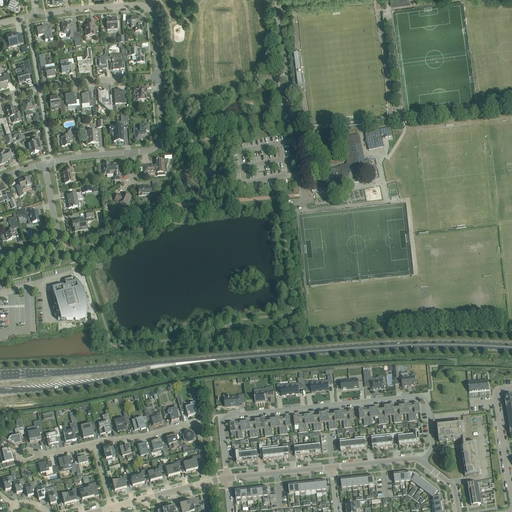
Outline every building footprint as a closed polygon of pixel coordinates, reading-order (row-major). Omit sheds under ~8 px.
[(7,0),(8,3),(7,6),(10,7),(12,10),(14,9),(15,10),(16,10),(16,11),(17,11),(17,10),(18,10),(19,10),(19,9),(20,9),(20,8),(20,7),(20,6),(19,5),(18,4),(16,4),(17,2),(18,2),(18,1),(19,1),(19,0),(18,0),(7,0)] [(131,23),(131,28),(135,28),(135,33),(142,32),(142,22),(140,22),(140,21),(139,20),(138,20),(137,19),(138,19),(137,18),(135,18),(130,18),(131,23)] [(113,20),(106,21),(107,24),(107,26),(107,30),(107,32),(108,33),(112,33),(113,32),(112,30),(118,30),(117,24),(117,19),(113,19),(113,20)] [(87,22),(87,25),(87,26),(84,26),(85,31),(85,37),(95,36),(95,32),(95,27),(95,22),(87,22)] [(69,38),(73,38),(73,33),(72,25),(70,23),(67,23),(67,24),(62,24),(63,32),(65,34),(68,34),(69,38)] [(41,28),(37,29),(38,37),(43,36),(44,36),(46,36),(46,41),(53,40),(51,31),(50,26),(44,27),(44,28),(41,28)] [(11,34),(6,36),(8,40),(6,41),(8,45),(8,48),(13,47),(18,45),(23,44),(20,34),(12,36),(11,34)] [(133,49),(130,49),(130,56),(132,56),(133,61),(137,61),(137,63),(144,63),(144,52),(141,52),(138,52),(138,49),(133,49)] [(294,53),(299,89),(303,89),(298,53),(294,53)] [(100,60),(95,60),(95,63),(96,68),(97,68),(97,70),(99,70),(99,72),(103,71),(103,70),(107,69),(107,68),(106,62),(106,57),(103,57),(100,58),(100,60)] [(117,58),(112,59),(113,66),(113,71),(119,70),(119,69),(120,69),(120,70),(124,69),(124,67),(124,64),(123,61),(123,57),(122,57),(117,58)] [(68,60),(60,61),(61,66),(61,69),(62,74),(69,73),(69,75),(73,74),(73,71),(73,69),(72,64),(69,64),(68,60)] [(78,65),(78,67),(79,68),(79,73),(85,72),(85,73),(90,72),(90,69),(90,67),(89,66),(89,64),(89,60),(85,61),(82,61),(78,61),(78,65)] [(23,73),(16,75),(17,77),(18,80),(19,85),(26,83),(26,82),(27,81),(30,81),(29,79),(28,77),(27,70),(31,69),(29,63),(26,64),(23,65),(25,72),(23,73)] [(46,70),(44,70),(45,74),(46,75),(47,78),(55,77),(55,75),(55,72),(56,72),(55,68),(54,64),(50,65),(51,69),(46,70)] [(3,75),(4,78),(0,79),(0,85),(0,89),(0,90),(8,88),(7,84),(11,82),(9,73),(3,75)] [(134,89),(134,94),(137,94),(138,101),(146,100),(146,94),(147,94),(146,88),(134,89)] [(118,92),(118,90),(114,91),(115,105),(122,104),(122,102),(125,102),(125,97),(124,92),(118,92)] [(99,102),(100,104),(109,103),(108,92),(107,91),(100,92),(99,91),(98,92),(98,97),(99,102)] [(93,107),(93,103),(92,97),(92,92),(87,93),(87,94),(81,94),(83,105),(84,105),(85,106),(86,106),(87,106),(88,106),(89,106),(90,108),(93,107)] [(68,107),(72,107),(77,106),(76,103),(76,98),(74,98),(74,94),(65,96),(66,101),(66,103),(67,103),(68,107)] [(57,97),(49,98),(50,101),(50,103),(51,108),(55,107),(60,106),(59,102),(58,102),(57,97)] [(26,104),(23,104),(24,107),(24,109),(25,113),(26,117),(33,115),(33,113),(35,113),(36,113),(35,111),(34,106),(32,106),(31,106),(31,103),(31,102),(30,103),(28,104),(27,103),(26,104)] [(9,119),(12,118),(13,123),(21,121),(18,113),(15,114),(13,107),(6,109),(9,119)] [(120,126),(110,127),(110,128),(110,133),(111,132),(115,132),(115,137),(113,137),(113,138),(114,142),(124,141),(124,140),(123,136),(123,126),(122,124),(128,123),(128,115),(121,116),(121,117),(122,117),(122,122),(120,122),(120,126)] [(141,129),(140,129),(140,133),(135,133),(135,135),(135,140),(143,140),(143,137),(144,137),(146,135),(146,133),(149,133),(149,125),(141,125),(141,129)] [(63,139),(58,139),(58,143),(59,147),(61,146),(62,148),(67,147),(67,146),(70,146),(70,145),(71,144),(71,142),(73,142),(72,137),(72,136),(79,135),(77,128),(71,129),(71,131),(69,131),(67,134),(67,136),(65,136),(65,138),(63,139)] [(383,129),(384,135),(385,138),(392,137),(390,128),(383,129)] [(384,135),(383,129),(365,133),(366,139),(367,139),(369,145),(368,145),(369,151),(384,148),(383,142),(382,142),(381,136),(384,135)] [(87,141),(88,144),(98,143),(97,130),(86,132),(87,135),(84,135),(85,141),(87,141)] [(7,145),(13,143),(11,135),(4,137),(7,145)] [(320,179),(312,181),(314,189),(329,186),(329,185),(331,184),(332,185),(342,183),(342,185),(342,186),(347,185),(362,182),(360,174),(359,169),(366,167),(365,161),(364,161),(360,144),(361,144),(359,135),(344,138),(346,147),(345,147),(348,165),(340,167),(337,168),(338,171),(335,172),(332,173),(326,174),(327,178),(320,179)] [(31,144),(27,145),(28,149),(29,148),(30,150),(31,155),(39,153),(38,150),(42,149),(40,144),(39,138),(32,140),(33,142),(30,142),(31,144)] [(5,152),(4,150),(0,150),(0,165),(8,163),(7,161),(12,159),(10,154),(9,151),(5,152)] [(154,165),(143,166),(144,174),(146,174),(149,174),(157,173),(157,174),(157,176),(165,176),(165,173),(167,173),(167,169),(168,160),(163,160),(155,161),(156,166),(154,166),(154,165)] [(119,165),(117,165),(117,164),(113,164),(113,166),(109,166),(109,164),(103,164),(104,169),(103,169),(103,175),(108,175),(107,174),(113,173),(114,181),(121,180),(121,173),(119,174),(119,170),(120,170),(119,165)] [(66,169),(66,173),(63,173),(65,184),(70,183),(74,183),(72,175),(73,175),(73,173),(72,168),(66,169)] [(31,186),(32,186),(30,178),(19,182),(20,185),(19,185),(20,186),(16,187),(18,192),(20,197),(23,196),(22,192),(24,191),(27,190),(32,189),(31,186)] [(151,187),(140,187),(138,189),(139,196),(148,196),(155,196),(154,191),(151,191),(151,187)] [(0,201),(3,200),(4,202),(6,201),(7,203),(9,202),(9,201),(8,201),(8,200),(6,196),(6,195),(5,193),(3,188),(0,190),(0,189),(0,201)] [(81,193),(72,195),(67,196),(69,209),(79,207),(80,207),(80,206),(80,204),(80,203),(79,203),(78,203),(77,199),(82,199),(81,193)] [(117,195),(115,201),(118,202),(118,203),(127,207),(131,197),(124,194),(123,197),(117,195)] [(17,207),(13,199),(9,201),(9,202),(12,209),(14,209),(15,212),(18,210),(16,208),(17,207)] [(18,211),(16,211),(17,216),(19,215),(23,215),(29,219),(30,224),(32,223),(37,223),(38,223),(39,222),(40,222),(40,221),(41,219),(40,219),(39,217),(38,218),(37,212),(28,213),(26,214),(25,214),(25,213),(24,209),(18,211)] [(10,219),(8,221),(10,225),(11,228),(13,228),(12,224),(16,223),(18,222),(17,217),(15,217),(10,219)] [(73,229),(74,228),(75,233),(87,230),(85,219),(76,220),(76,222),(72,223),(73,229)] [(4,232),(4,233),(4,234),(5,237),(7,242),(12,240),(12,239),(16,238),(14,233),(13,230),(13,228),(11,228),(7,230),(6,230),(5,230),(5,231),(4,231),(4,232)] [(53,290),(55,298),(54,299),(54,307),(56,306),(56,314),(58,313),(58,320),(58,321),(72,321),(72,320),(75,320),(75,321),(86,321),(87,317),(87,313),(88,313),(88,312),(87,312),(87,309),(87,306),(88,305),(87,305),(86,302),(86,298),(85,298),(85,297),(84,295),(84,293),(83,291),(83,290),(82,289),(81,288),(80,286),(80,285),(79,283),(78,282),(77,281),(76,280),(74,278),(65,281),(66,287),(64,288),(63,287),(53,290)] [(379,378),(375,379),(375,381),(372,381),(371,372),(364,373),(365,382),(370,382),(371,392),(384,390),(384,387),(385,387),(385,383),(384,383),(383,380),(379,381),(379,378)] [(328,381),(319,382),(321,393),(329,392),(329,385),(332,384),(332,376),(328,377),(328,381)] [(415,380),(415,377),(401,378),(402,382),(400,382),(400,385),(402,385),(402,388),(408,387),(408,389),(411,388),(411,387),(416,387),(416,383),(417,383),(416,380),(415,380)] [(358,380),(349,381),(350,389),(352,389),(359,389),(358,380)] [(350,389),(349,381),(340,382),(341,390),(343,390),(347,390),(350,389)] [(321,393),(319,382),(310,383),(312,394),(321,393)] [(299,384),(290,385),(291,396),(300,395),(299,384)] [(281,385),(277,385),(277,390),(281,389),(282,397),(291,396),(290,385),(281,386),(281,385)] [(274,391),(273,388),(267,388),(267,389),(260,390),(260,394),(255,395),(255,404),(266,402),(265,395),(267,395),(267,396),(274,395),(274,391)] [(237,406),(236,406),(236,405),(237,405),(240,404),(239,400),(244,399),(243,395),(239,395),(239,397),(229,398),(229,397),(228,397),(229,398),(225,399),(225,400),(225,403),(225,406),(228,406),(230,405),(230,407),(237,406)] [(188,417),(196,415),(195,414),(197,413),(194,403),(190,404),(190,406),(185,408),(188,417)] [(419,404),(414,405),(411,405),(413,422),(417,421),(416,414),(420,413),(419,404)] [(83,411),(87,410),(88,415),(92,414),(90,405),(82,407),(83,411)] [(411,405),(409,406),(409,405),(404,406),(405,415),(408,415),(409,422),(413,422),(411,405)] [(177,413),(178,413),(177,410),(176,410),(175,406),(166,409),(166,408),(163,409),(165,417),(169,415),(171,422),(179,420),(177,413)] [(389,406),(384,407),(384,408),(382,408),(383,425),(387,424),(386,417),(390,416),(389,406)] [(396,407),(394,407),(394,406),(389,406),(390,416),(394,416),(394,424),(398,423),(396,407)] [(401,415),(405,415),(404,406),(396,407),(398,423),(402,423),(401,415)] [(153,415),(143,407),(146,416),(149,415),(152,428),(162,425),(160,416),(161,416),(160,413),(153,415)] [(379,425),(383,425),(382,408),(374,409),(375,418),(379,418),(379,425)] [(374,409),(369,409),(369,410),(367,410),(368,426),(372,426),(371,418),(375,418),(374,409)] [(104,416),(105,420),(103,420),(104,423),(98,425),(100,429),(98,430),(100,435),(105,434),(105,433),(107,433),(107,434),(111,433),(109,428),(112,427),(107,410),(105,411),(106,415),(104,416)] [(359,410),(360,420),(364,419),(364,427),(368,426),(367,410),(364,410),(359,410)] [(354,411),(349,412),(346,412),(348,428),(352,428),(351,421),(355,420),(354,411)] [(126,426),(130,425),(126,412),(123,413),(124,416),(124,417),(124,418),(114,421),(115,427),(116,426),(117,428),(116,429),(117,433),(121,432),(120,432),(126,431),(125,428),(125,426),(124,426),(123,424),(126,424),(126,426)] [(346,412),(344,413),(344,412),(339,413),(340,422),(343,421),(344,429),(348,428),(346,412)] [(324,413),(319,414),(319,415),(317,415),(318,432),(322,431),(321,424),(325,423),(324,413)] [(331,413),(329,414),(329,413),(324,413),(325,423),(328,423),(329,430),(333,430),(331,413)] [(336,422),(340,422),(339,413),(331,413),(333,430),(337,430),(336,422)] [(314,432),(318,432),(317,415),(309,416),(310,425),(314,424),(314,432)] [(309,416),(304,416),(304,417),(302,417),(303,433),(307,433),(306,425),(310,425),(309,416)] [(474,444),(471,416),(463,417),(464,424),(438,427),(438,429),(439,443),(456,441),(462,440),(463,448),(461,449),(464,467),(464,470),(466,477),(479,475),(479,474),(481,474),(476,444),(474,444)] [(132,421),(133,426),(137,425),(139,430),(139,429),(141,429),(141,431),(145,430),(144,423),(147,422),(146,417),(137,420),(136,420),(132,421)] [(294,417),(295,426),(299,426),(299,433),(303,433),(302,417),(299,417),(294,417)] [(290,418),(285,418),(285,419),(282,419),(284,435),(288,435),(287,427),(291,427),(290,418)] [(267,420),(265,420),(265,419),(260,420),(261,430),(265,430),(265,437),(269,437),(267,420)] [(272,429),(276,428),(275,419),(267,420),(269,437),(273,436),(272,429)] [(282,419),(280,419),(275,419),(276,428),(279,428),(280,436),(284,435),(282,419)] [(260,420),(255,420),(255,421),(253,422),(254,438),(258,438),(257,430),(261,430),(260,420)] [(72,424),(70,425),(71,431),(63,433),(66,443),(76,441),(74,429),(77,428),(75,421),(72,422),(72,424)] [(27,434),(28,437),(27,437),(28,444),(35,442),(41,441),(39,434),(42,433),(40,422),(36,423),(37,427),(40,426),(41,429),(37,430),(37,431),(27,434)] [(92,430),(95,429),(93,422),(90,423),(90,425),(84,427),(85,428),(81,428),(80,428),(82,434),(83,434),(84,439),(85,439),(85,440),(89,439),(89,438),(93,437),(92,430)] [(245,422),(240,423),(238,424),(239,440),(243,439),(242,432),(246,432),(245,422)] [(250,439),(254,438),(253,422),(245,422),(246,432),(250,431),(250,439)] [(230,424),(231,433),(235,433),(236,440),(239,440),(238,424),(235,424),(230,424)] [(23,428),(15,430),(16,436),(10,438),(7,442),(2,439),(2,440),(15,447),(23,445),(22,440),(26,439),(23,428)] [(51,434),(47,435),(46,436),(47,439),(48,439),(49,441),(47,441),(49,447),(54,446),(58,445),(54,446),(53,445),(58,444),(57,438),(60,438),(58,428),(54,429),(55,430),(50,432),(51,434)] [(185,433),(183,437),(184,441),(188,443),(192,442),(193,441),(195,441),(194,439),(194,438),(193,434),(189,432),(185,433)] [(404,433),(395,434),(396,439),(399,439),(399,447),(400,446),(402,446),(405,446),(404,436),(404,433)] [(395,434),(387,435),(388,448),(389,448),(389,447),(390,447),(394,447),(393,447),(393,439),(396,439),(395,434)] [(175,436),(166,438),(169,446),(172,445),(174,449),(178,447),(178,449),(183,447),(181,441),(177,442),(175,436)] [(372,439),(369,440),(369,443),(372,442),(373,449),(374,449),(375,449),(378,449),(377,436),(371,436),(372,439)] [(369,443),(369,440),(366,440),(365,437),(360,437),(361,450),(362,450),(364,450),(367,450),(367,449),(366,443),(369,443)] [(154,453),(164,450),(161,440),(151,442),(154,453)] [(0,454),(2,464),(14,461),(12,454),(11,454),(10,452),(8,453),(7,449),(4,450),(3,447),(1,446),(2,443),(0,441),(0,454)] [(295,447),(294,442),(291,443),(292,451),(295,450),(295,454),(295,457),(299,457),(298,457),(300,457),(301,457),(300,447),(295,447)] [(292,451),(291,443),(288,443),(289,448),(283,448),(284,458),(287,458),(289,458),(290,458),(289,451),(292,451)] [(141,457),(145,455),(146,458),(152,456),(150,450),(147,451),(145,445),(145,444),(142,445),(136,445),(136,446),(137,445),(141,457)] [(128,461),(132,460),(134,465),(138,464),(134,452),(131,453),(129,446),(126,447),(126,446),(120,448),(122,457),(126,456),(128,461)] [(263,448),(263,446),(259,446),(260,452),(263,452),(264,458),(264,460),(263,460),(263,461),(267,460),(268,460),(269,460),(268,447),(263,448)] [(106,462),(112,460),(112,458),(116,457),(113,448),(107,449),(107,448),(103,449),(106,462)] [(241,450),(236,450),(236,451),(233,451),(233,455),(236,455),(237,463),(236,463),(237,463),(240,463),(242,463),(241,453),(242,453),(241,450)] [(74,463),(75,464),(76,472),(78,478),(83,477),(80,465),(87,463),(86,457),(86,458),(85,453),(77,455),(78,459),(77,459),(78,462),(74,463)] [(192,457),(193,459),(189,460),(189,462),(192,471),(192,472),(196,471),(195,470),(198,470),(196,463),(200,462),(199,455),(192,457)] [(69,458),(67,459),(67,457),(59,459),(61,468),(63,467),(64,471),(71,469),(71,471),(72,473),(76,472),(75,464),(71,465),(69,458)] [(184,464),(183,460),(179,461),(181,467),(184,466),(186,473),(188,472),(188,473),(192,472),(191,471),(192,471),(189,462),(184,464)] [(177,462),(176,462),(177,465),(171,467),(174,476),(175,477),(178,476),(178,475),(180,474),(178,468),(181,467),(179,461),(177,462)] [(41,474),(45,473),(46,477),(58,474),(57,467),(52,468),(51,463),(47,463),(47,462),(38,464),(41,474)] [(171,467),(166,468),(165,465),(162,466),(163,472),(166,471),(168,478),(170,477),(171,478),(174,477),(174,476),(171,467)] [(162,466),(159,467),(159,470),(154,472),(156,481),(157,481),(160,480),(162,479),(160,472),(163,472),(162,466)] [(144,470),(141,471),(142,475),(136,476),(138,486),(139,485),(139,486),(142,485),(144,484),(143,477),(146,476),(144,470)] [(154,472),(148,473),(147,470),(144,470),(146,476),(148,476),(150,482),(153,482),(156,482),(156,481),(154,472)] [(414,474),(410,473),(405,474),(406,482),(411,482),(414,474)] [(136,476),(130,478),(129,474),(126,475),(128,481),(131,480),(132,487),(135,487),(138,486),(136,476)] [(421,478),(417,475),(414,474),(411,482),(411,485),(414,488),(416,485),(421,478)] [(126,475),(123,476),(124,480),(118,481),(121,490),(121,491),(125,490),(124,489),(127,489),(125,482),(128,481),(126,475)] [(3,482),(3,484),(0,484),(0,486),(3,489),(5,488),(5,491),(11,490),(10,487),(11,486),(11,487),(14,486),(13,482),(12,476),(6,478),(7,481),(3,482)] [(416,485),(420,489),(426,481),(421,478),(416,485)] [(22,493),(21,490),(22,489),(22,490),(25,489),(26,489),(24,485),(25,485),(23,479),(13,482),(14,486),(17,494),(22,493)] [(117,491),(117,492),(121,491),(120,490),(121,490),(118,481),(112,483),(112,479),(109,480),(108,480),(110,486),(113,485),(115,492),(117,491)] [(420,489),(425,492),(430,485),(426,481),(420,489)] [(33,496),(33,493),(34,492),(36,492),(37,492),(36,488),(34,482),(25,485),(24,485),(26,489),(25,489),(28,497),(33,496)] [(45,499),(44,496),(45,495),(45,496),(48,495),(47,493),(45,485),(36,488),(37,492),(36,492),(39,501),(45,499)] [(425,492),(429,495),(434,488),(430,485),(425,492)] [(97,490),(100,489),(99,486),(86,490),(88,499),(89,500),(92,499),(92,498),(94,497),(99,496),(97,490)] [(86,490),(80,491),(79,488),(76,489),(77,495),(80,494),(82,501),(84,500),(85,501),(88,500),(88,499),(86,490)] [(440,494),(439,492),(439,491),(434,488),(429,495),(434,499),(440,494)] [(76,489),(73,490),(74,493),(68,495),(70,504),(71,504),(74,504),(74,503),(76,502),(74,496),(77,495),(76,489)] [(56,504),(55,501),(56,500),(60,500),(58,494),(57,490),(47,493),(48,495),(50,505),(56,504)] [(68,495),(62,496),(61,493),(58,494),(60,500),(63,499),(64,505),(67,505),(70,505),(70,504),(68,495)] [(442,497),(440,494),(434,499),(435,504),(443,503),(442,497)] [(189,502),(186,503),(186,504),(188,511),(202,511),(202,507),(197,508),(194,509),(192,502),(190,503),(189,502)] [(182,504),(182,505),(180,506),(181,511),(188,511),(186,504),(185,503),(182,504)]
